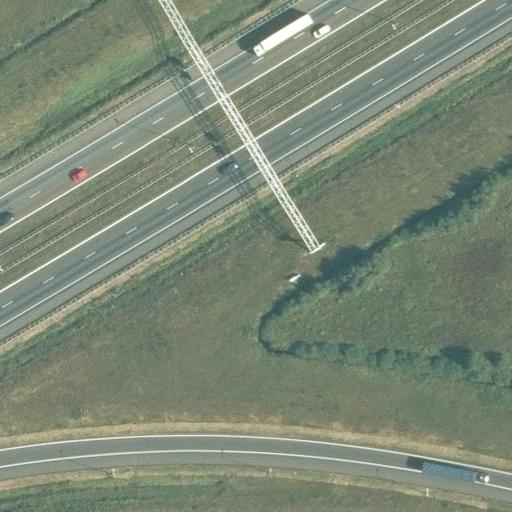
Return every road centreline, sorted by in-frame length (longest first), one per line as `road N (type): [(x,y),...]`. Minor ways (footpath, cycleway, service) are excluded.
road 1 (motorway): [(0,308),(511,0)]
road 2 (motorway): [(0,460),(154,449),(283,453),(511,486)]
road 3 (motorway): [(367,0),(0,217)]
